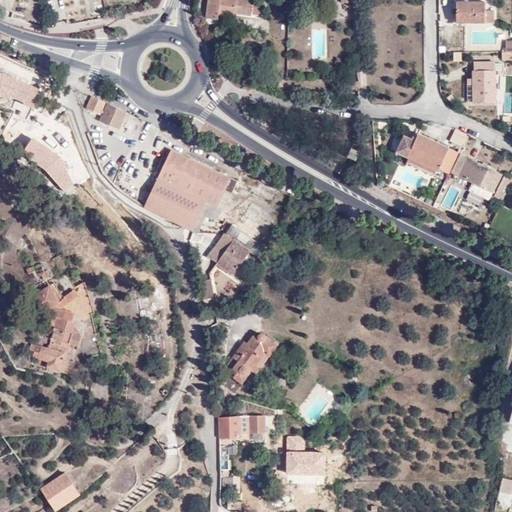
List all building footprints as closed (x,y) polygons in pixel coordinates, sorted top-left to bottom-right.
[(248,15),(249,3),(248,0),(206,0),(204,18),(215,19),(216,15),(231,17),(232,13),(248,15)] [(491,24),(491,12),(482,12),(482,2),(453,2),(454,23),(491,24)] [(259,4),(249,3),(248,15),(258,16),(259,4)] [(511,41),(503,41),(503,52),(511,52),(511,41)] [(503,52),(497,53),(497,61),(511,61),(511,52),(503,52)] [(492,71),(492,63),(472,63),(472,71),(469,71),(470,84),(462,84),(462,101),(470,101),(470,103),(492,103),(492,71)] [(501,64),(492,63),(492,71),(501,72),(501,64)] [(4,74),(0,72),(0,94),(16,98),(25,102),(24,103),(33,107),(40,94),(40,93),(40,91),(39,90),(39,89),(37,88),(4,74)] [(103,103),(90,96),(85,108),(98,114),(103,103)] [(117,131),(125,113),(104,103),(96,121),(117,131)] [(465,135),(454,130),(448,142),(459,148),(465,135)] [(447,147),(418,132),(415,139),(404,135),(395,154),(436,172),(447,147)] [(31,141),(22,153),(46,170),(65,192),(73,185),(66,170),(63,167),(62,169),(55,162),(58,160),(31,141)] [(357,152),(350,149),(345,157),(352,161),(357,152)] [(158,179),(209,203),(216,206),(224,190),(231,193),(237,181),(172,150),(158,179)] [(463,164),(457,178),(471,184),(468,192),(489,202),(501,175),(466,158),(463,164)] [(450,174),(457,178),(463,164),(456,161),(450,174)] [(502,199),(511,180),(503,176),(494,196),(502,199)] [(209,203),(158,179),(145,208),(194,232),(209,203)] [(235,240),(217,264),(232,274),(249,250),(260,257),(267,248),(261,244),(233,224),(226,234),(235,240)] [(225,233),(207,256),(217,264),(235,240),(226,234),(225,233)] [(37,276),(32,266),(24,271),(30,278),(33,277),(37,281),(43,277),(45,281),(51,278),(47,271),(37,276)] [(214,296),(211,279),(197,282),(202,299),(214,296)] [(65,301),(54,283),(33,297),(43,315),(54,326),(51,341),(47,348),(29,343),(28,350),(30,351),(29,355),(47,361),(46,367),(74,376),(77,365),(75,364),(76,358),(71,357),(71,355),(64,353),(67,343),(76,347),(79,337),(70,334),(72,325),(71,322),(63,319),(64,312),(60,310),(60,304),(65,301)] [(85,283),(73,288),(68,290),(77,308),(90,301),(85,283)] [(274,346),(257,332),(253,337),(250,335),(245,343),(242,342),(226,364),(230,368),(229,370),(233,374),(230,377),(239,384),(262,354),(266,357),(274,346)] [(89,381),(78,379),(77,389),(87,390),(89,381)] [(265,416),(251,415),(251,433),(265,433),(265,416)] [(239,416),(217,417),(218,440),(239,438),(239,416)] [(29,441),(18,425),(2,436),(13,452),(29,441)] [(227,449),(219,449),(218,468),(227,468),(227,449)] [(77,494),(65,473),(41,488),(53,509),(77,494)] [(228,476),(217,477),(217,487),(228,487),(228,476)] [(258,488),(268,489),(268,479),(258,479),(258,488)] [(511,505),(511,480),(502,479),(498,504),(511,505)] [(267,503),(268,489),(258,488),(257,503),(267,503)]
